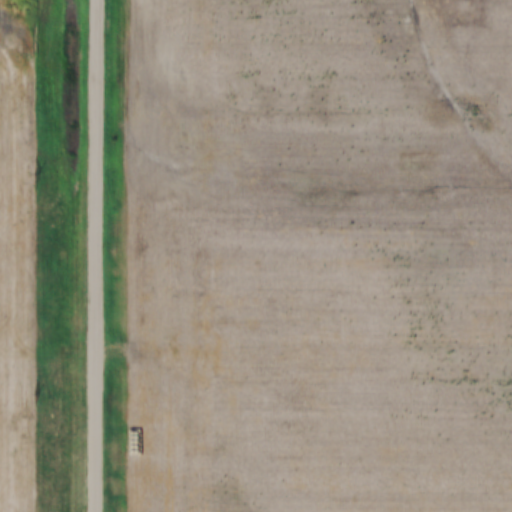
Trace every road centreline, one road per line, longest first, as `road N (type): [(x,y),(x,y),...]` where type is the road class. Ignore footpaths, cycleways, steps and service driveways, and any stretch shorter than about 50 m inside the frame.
road 1 (residential): [(102,0),(101,511)]
road 2 (track): [(102,356),(125,353),(130,340),(134,199),(152,165),(146,111)]
